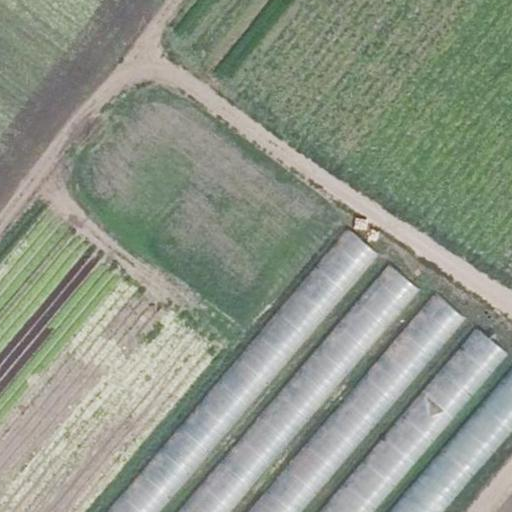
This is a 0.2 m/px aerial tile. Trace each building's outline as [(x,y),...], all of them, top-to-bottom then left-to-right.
[(357,236),(117,511),(170,511),(387,262),(357,236)] [(240,511),(427,297),(397,271),(187,511),(240,511)] [(437,305),(256,511),(309,511),(467,331),(437,305)] [(476,339),(326,511),(379,511),(507,366),(476,339)] [(511,378),(395,511),(448,511),(511,439),(511,378)]
